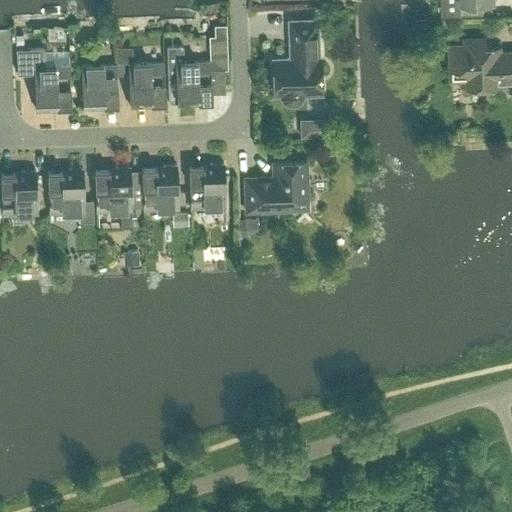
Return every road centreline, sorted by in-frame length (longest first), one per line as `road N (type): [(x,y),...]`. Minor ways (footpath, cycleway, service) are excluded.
road 1 (unclassified): [(497,391),(118,511)]
road 2 (residential): [(5,138),(214,132),(234,117),(240,95),(237,0)]
